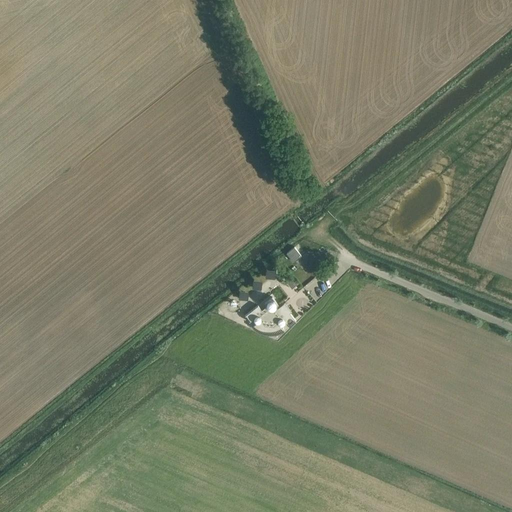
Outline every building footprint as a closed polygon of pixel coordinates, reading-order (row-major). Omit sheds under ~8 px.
[(303,254),(294,261),(305,273),(315,264),(298,245),(296,246),(303,254)] [(295,246),(287,253),(294,261),(302,255),(295,246)] [(268,267),(268,277),(280,277),(281,267),(268,267)] [(293,277),(287,282),(292,288),(298,283),(293,277)] [(267,306),(262,310),(258,305),(245,315),(249,321),(255,317),(255,320),(257,322),(253,326),(256,328),(258,330),(262,332),(266,333),(271,333),(276,332),(283,330),(284,329),(281,325),(286,321),(289,325),(296,320),(290,312),(291,311),(285,302),(277,308),(276,306),(278,304),(272,297),(264,303),(267,306)]
